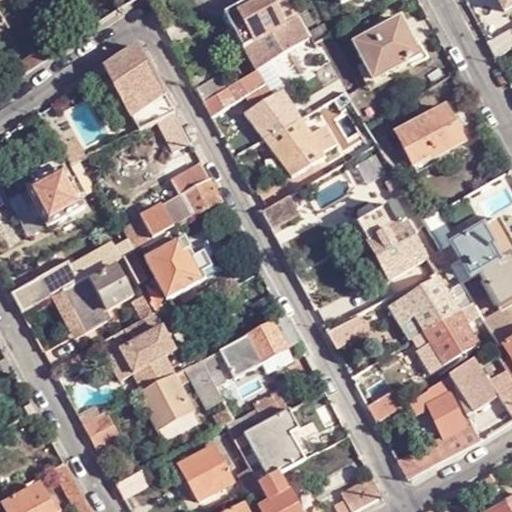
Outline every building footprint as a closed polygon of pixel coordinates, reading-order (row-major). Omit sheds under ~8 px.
[(89,19),(79,0),(73,0),(60,7),(73,29),(89,19)] [(258,72),(312,38),(311,37),(309,33),(301,20),(300,19),(286,27),(271,0),(256,0),(226,16),(258,72)] [(511,0),(499,0),(506,12),(511,8),(511,0)] [(310,15),(301,20),(309,33),(318,28),(310,15)] [(24,78),(95,30),(89,19),(73,29),(21,64),(22,66),(18,69),(24,78)] [(355,45),(374,83),(408,65),(422,57),(416,46),(402,21),(355,45)] [(312,38),(316,44),(331,36),(327,29),(311,37),(312,38)] [(511,31),(490,45),(498,60),(511,52),(511,31)] [(140,50),(107,71),(126,107),(159,86),(140,50)] [(198,93),(204,105),(232,87),(226,76),(198,93)] [(204,105),(213,120),(248,98),(239,83),(232,87),(204,105)] [(159,86),(126,107),(140,133),(165,121),(175,116),(159,86)] [(256,130),(266,142),(301,122),(298,117),(283,93),(245,116),(256,130)] [(328,115),(351,102),(347,94),(324,108),(327,113),(328,115)] [(301,122),(266,142),(286,169),(287,169),(294,179),(327,159),(324,155),(336,148),(325,128),(327,113),(324,108),(309,117),(301,122)] [(397,137),(408,158),(457,131),(446,110),(397,137)] [(298,117),(301,122),(309,117),(305,112),(298,117)] [(195,153),(175,116),(165,121),(185,159),(195,153)] [(246,137),(253,148),(266,142),(256,130),(246,137)] [(457,131),(408,158),(416,172),(465,145),(457,131)] [(64,138),(56,143),(67,159),(72,166),(87,159),(82,151),(76,141),(69,145),(64,138)] [(378,147),(372,151),(382,167),(388,163),(378,147)] [(30,177),(35,188),(56,177),(50,166),(30,177)] [(210,181),(202,166),(170,183),(179,199),(140,220),(153,243),(172,233),(186,225),(195,220),(223,205),(210,181)] [(56,177),(35,188),(27,193),(48,231),(85,210),(65,172),(56,177)] [(395,201),(401,198),(408,194),(398,178),(387,186),(395,201)] [(407,207),(414,203),(408,194),(401,198),(407,207)] [(264,214),(273,232),(300,217),(290,198),(276,207),(264,214)] [(370,245),(407,224),(397,208),(392,207),(373,217),(366,221),(358,226),(359,227),(357,234),(362,243),(370,245)] [(363,214),(366,221),(373,217),(370,211),(363,214)] [(480,217),(437,243),(443,252),(443,253),(486,228),(480,217)] [(153,243),(140,220),(123,229),(129,241),(135,253),(153,243)] [(452,267),(463,285),(477,278),(501,319),(511,312),(511,258),(504,244),(511,240),(511,237),(502,220),(486,228),(443,253),(452,267)] [(391,283),(429,261),(428,260),(407,224),(370,245),(391,283)] [(135,253),(129,241),(116,249),(121,260),(122,260),(132,255),(135,253)] [(167,302),(203,284),(187,256),(191,253),(186,242),(146,264),(167,302)] [(114,246),(72,269),(79,283),(88,278),(92,276),(121,260),(116,249),(114,246)] [(436,275),(452,267),(443,253),(443,252),(428,260),(429,261),(436,275)] [(147,283),(132,255),(122,260),(137,288),(147,283)] [(69,264),(11,296),(22,315),(52,298),(61,293),(79,283),(72,269),(69,264)] [(79,283),(61,293),(85,337),(112,322),(107,313),(133,300),(116,270),(92,283),(88,278),(79,283)] [(425,335),(460,314),(456,307),(451,298),(440,280),(405,300),(414,317),(425,335)] [(451,298),(456,307),(466,302),(461,292),(451,298)] [(85,337),(61,293),(52,298),(76,341),(85,337)] [(144,299),(133,305),(143,323),(154,317),(144,299)] [(401,324),(414,317),(405,300),(392,308),(401,324)] [(474,310),(462,317),(470,331),(482,323),(474,310)] [(462,317),(460,314),(425,335),(434,349),(445,368),(480,348),(470,331),(462,317)] [(369,335),(358,317),(329,334),(339,352),(369,335)] [(412,343),(425,335),(414,317),(401,324),(412,343)] [(299,345),(286,319),(274,326),(288,352),(299,345)] [(288,352),(274,326),(230,349),(244,375),(264,365),(288,352)] [(174,379),(186,372),(163,330),(108,359),(122,384),(135,377),(144,395),(174,379)] [(434,349),(425,335),(412,343),(420,357),(434,349)] [(511,359),(511,360),(503,366),(511,379),(511,340),(504,346),(511,359)] [(244,375),(230,349),(220,354),(235,383),(265,368),(264,365),(244,375)] [(445,368),(434,349),(420,357),(431,375),(445,368)] [(475,362),(451,378),(451,379),(459,390),(457,392),(464,407),(469,404),(476,415),(499,399),(511,418),(511,379),(503,366),(501,362),(493,350),(475,362)] [(228,387),(213,358),(202,364),(215,387),(218,393),(228,387)] [(0,384),(16,376),(7,361),(0,364),(0,384)] [(215,387),(202,364),(187,372),(199,395),(215,387)] [(193,414),(174,379),(144,395),(141,397),(160,431),(193,414)] [(447,382),(411,404),(417,415),(431,409),(445,438),(399,463),(409,482),(477,445),(479,445),(449,381),(447,382)] [(222,402),(218,393),(215,387),(199,395),(208,409),(222,402)] [(235,426),(242,440),(245,439),(288,415),(278,396),(266,403),(268,408),(235,426)] [(370,409),(378,425),(398,412),(400,411),(392,396),(370,409)] [(234,424),(228,412),(214,420),(220,431),(227,427),(234,424)] [(199,427),(193,414),(160,431),(166,444),(199,427)] [(288,415),(245,439),(269,482),(279,477),(306,462),(292,437),(300,433),(290,414),(288,415)] [(101,418),(84,428),(93,445),(111,437),(106,427),(101,418)] [(110,425),(106,427),(111,437),(115,435),(110,425)] [(227,469),(221,459),(216,448),(181,468),(200,503),(235,485),(227,469)] [(53,472),(65,465),(56,450),(32,464),(40,480),(53,472)] [(226,456),(221,459),(227,469),(232,467),(226,456)] [(130,460),(107,471),(116,487),(138,475),(130,460)] [(75,511),(90,511),(65,465),(53,472),(75,511)] [(151,487),(143,472),(138,475),(116,487),(124,502),(151,487)] [(259,487),(253,475),(243,480),(249,493),(250,492),(259,487)] [(269,482),(260,486),(269,503),(259,509),(260,511),(299,511),(290,493),(288,493),(279,477),(269,482)] [(0,488),(0,501),(16,493),(10,483),(0,488)] [(383,500),(374,483),(341,500),(347,511),(360,511),(376,504),(383,500)] [(5,511),(50,511),(39,490),(4,509),(5,511)] [(490,511),(511,511),(507,503),(490,511)]
